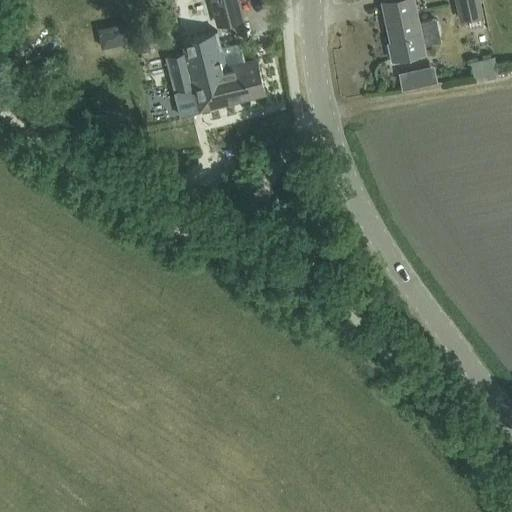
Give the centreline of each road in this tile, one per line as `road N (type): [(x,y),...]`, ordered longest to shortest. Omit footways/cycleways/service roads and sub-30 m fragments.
road 1 (secondary): [(511,418),(373,231),(341,168),(324,111),(312,0)]
road 2 (track): [(0,109),(141,209),(212,231),(259,200),(300,126)]
